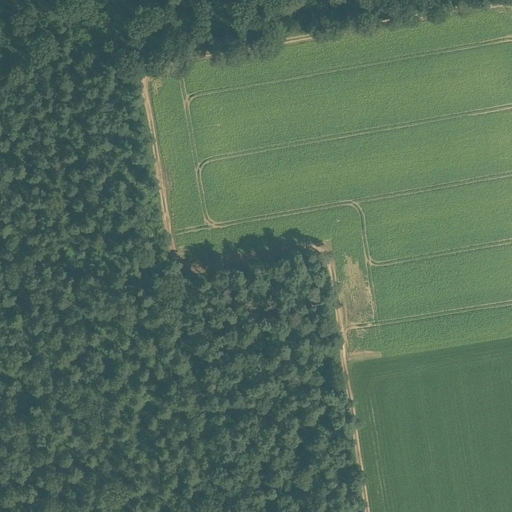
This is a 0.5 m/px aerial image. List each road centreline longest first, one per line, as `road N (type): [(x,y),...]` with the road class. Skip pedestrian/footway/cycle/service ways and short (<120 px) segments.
road 1 (track): [(509,0),(133,76),(169,275)]
road 2 (track): [(169,275),(320,256),(363,511)]
